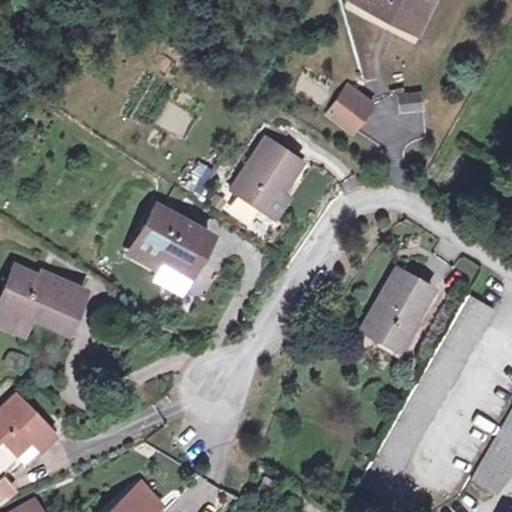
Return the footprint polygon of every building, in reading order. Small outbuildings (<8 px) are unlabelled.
[(430,0),(349,0),(347,5),(405,32),(420,0),(430,0)] [(414,35),(430,0),(420,0),(405,32),(414,35)] [(371,106),(346,87),(326,115),(351,134),(354,130),(371,106)] [(415,95),(398,97),(399,110),(416,107),(415,95)] [(302,162),(265,138),(231,191),(262,211),(276,190),(281,193),(302,162)] [(195,190),(208,168),(193,159),(180,182),(195,190)] [(281,193),(276,190),(262,211),(267,215),(281,193)] [(187,273),(208,235),(156,206),(131,250),(156,264),(160,258),(187,273)] [(29,282),(0,269),(0,315),(15,321),(17,318),(49,332),(68,294),(32,278),(29,282)] [(433,292),(396,271),(362,334),(399,355),(433,292)] [(468,296),(362,488),(389,503),(495,312),(468,296)] [(0,336),(5,339),(15,321),(0,315),(0,336)] [(486,393),(506,403),(511,392),(491,382),(486,393)] [(0,395),(0,464),(6,458),(13,463),(42,429),(0,395)] [(511,412),(473,483),(499,498),(511,474),(511,412)] [(454,492),(457,479),(436,474),(433,487),(454,492)] [(164,504),(147,484),(141,489),(158,509),(164,504)] [(154,511),(158,509),(141,489),(114,511),(154,511)] [(38,511),(34,494),(10,501),(13,511),(38,511)]
